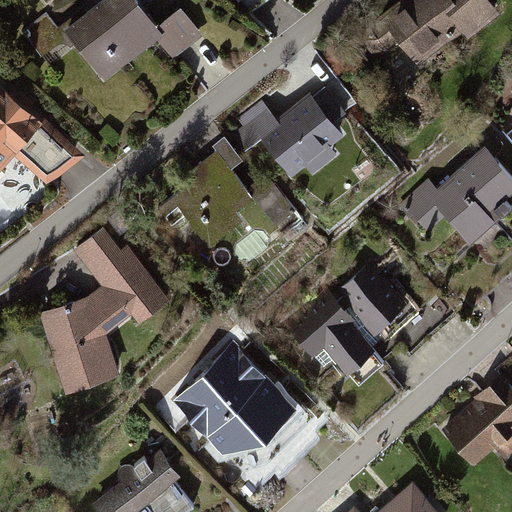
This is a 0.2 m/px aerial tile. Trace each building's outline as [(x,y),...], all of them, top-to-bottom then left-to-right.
[(142,0),(104,0),(67,29),(107,81),(159,41),(174,59),(206,35),(185,8),(162,26),(142,0)] [(508,13),(498,0),(406,0),(360,35),(377,57),(402,39),(422,65),(466,32),(472,40),(508,13)] [(90,152),(1,87),(0,87),(0,177),(18,156),(49,185),(90,152)] [(340,134),(311,97),(278,123),(268,110),(237,134),(247,146),(262,134),(292,172),(340,134)] [(168,214),(181,204),(209,241),(242,216),(235,206),(254,192),(280,226),(297,213),(255,159),(247,165),(224,136),(213,144),(217,150),(194,168),(202,178),(163,208),(168,214)] [(433,178),(406,204),(431,231),(449,215),(475,242),(511,207),(511,203),(506,198),(511,192),(511,170),(488,146),(442,189),(433,178)] [(93,295),(43,312),(70,392),(122,374),(108,332),(134,314),(142,323),(174,299),(113,223),(75,250),(107,287),(93,295)] [(372,263),(342,290),(376,330),(407,303),(372,263)] [(331,288),(289,326),(316,356),(329,344),(353,371),(382,345),(331,288)] [(292,406),(233,347),(179,401),(224,448),(264,439),(292,406)] [(511,369),(508,366),(441,429),(477,467),(499,446),(511,459),(511,458),(511,369)] [(121,482),(95,503),(102,511),(189,511),(197,506),(177,480),(185,473),(165,449),(149,451),(122,470),(121,482)] [(365,511),(360,506),(353,511),(444,511),(417,479),(378,511),(365,511)]
